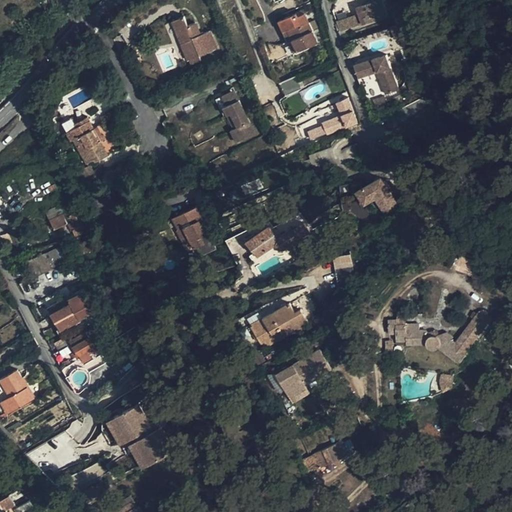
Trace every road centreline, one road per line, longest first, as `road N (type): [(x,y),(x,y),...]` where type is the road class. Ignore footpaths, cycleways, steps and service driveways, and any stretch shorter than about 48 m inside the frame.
road 1 (unclassified): [(0,120),(63,45),(118,0)]
road 2 (unknown): [(239,0),(302,155)]
